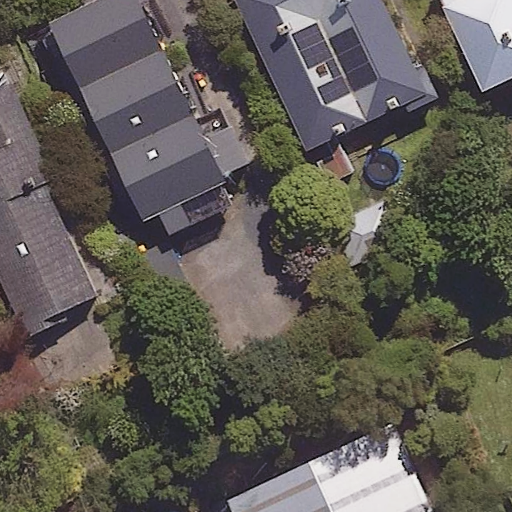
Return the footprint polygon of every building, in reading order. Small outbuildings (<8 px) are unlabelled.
[(195,115),(141,0),(106,0),(53,25),(142,219),(160,210),(171,233),(233,205),(220,177),(250,163),(222,103),(195,115)] [(241,0),(309,151),(428,97),(384,0),(241,0)] [(486,89),(511,76),(511,0),(461,0),(446,7),(486,89)] [(61,180),(13,78),(0,84),(0,266),(29,327),(100,294),(49,185),(61,180)] [(393,202),(351,212),(358,244),(400,233),(393,202)] [(308,451),(218,508),(220,511),(438,511),(392,421),(308,451)]
